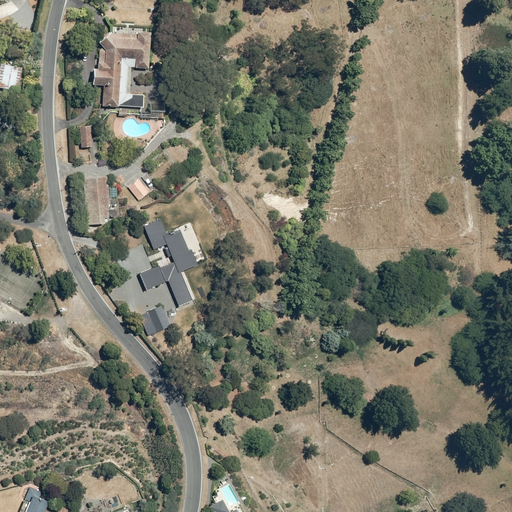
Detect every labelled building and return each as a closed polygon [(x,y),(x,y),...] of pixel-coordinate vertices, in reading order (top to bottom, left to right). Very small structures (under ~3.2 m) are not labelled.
[(143,108),(143,92),(128,92),(129,68),(146,69),(147,30),(114,29),(114,33),(109,33),(106,29),(96,38),(95,67),(88,67),(88,86),(101,87),(100,107),(143,108)] [(27,67),(4,61),(0,80),(0,84),(22,90),(27,67)] [(89,124),(77,124),(78,147),(90,146),(89,124)] [(84,178),(88,224),(105,222),(105,217),(111,216),(107,176),(84,178)] [(135,177),(125,185),(137,200),(147,192),(135,177)] [(166,264),(173,278),(210,260),(203,246),(195,251),(186,233),(167,242),(175,259),(166,264)] [(160,301),(143,310),(154,331),(178,319),(171,305),(164,309),(160,301)] [(34,500),(28,511),(47,511),(55,497),(33,487),(28,497),(34,500)] [(225,511),(219,499),(208,505),(212,511),(232,511),(231,509),(225,511)]
